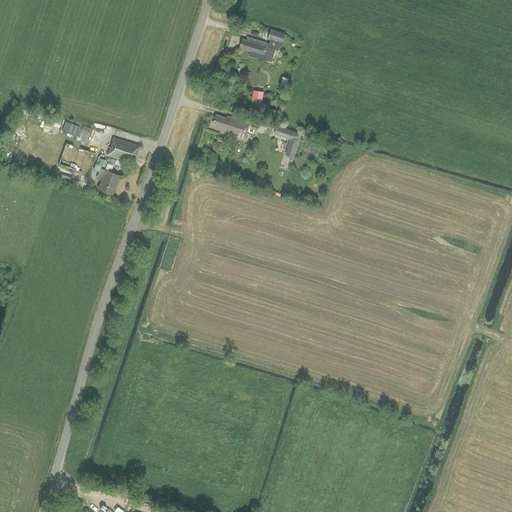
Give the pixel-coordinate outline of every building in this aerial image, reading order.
[(282,46),(285,34),(271,30),(269,39),(271,40),(270,44),(247,38),(246,41),(243,40),(240,49),(252,52),(250,57),(264,61),(264,60),(272,63),(276,49),(277,50),(282,46)] [(265,103),(267,91),(256,89),(254,101),(265,103)] [(216,126),(215,130),(248,140),(249,135),(247,135),(250,127),(251,128),(252,125),(229,118),(228,120),(216,116),(213,125),(216,126)] [(87,144),(92,129),(83,126),(78,141),(87,144)] [(294,157),(302,134),(277,126),(275,134),(291,140),(286,155),(294,157)] [(134,165),(140,147),(113,138),(107,155),(134,165)] [(97,155),(67,143),(59,164),(89,175),(97,155)] [(112,195),(119,177),(101,170),(97,179),(102,180),(98,189),(112,195)]
